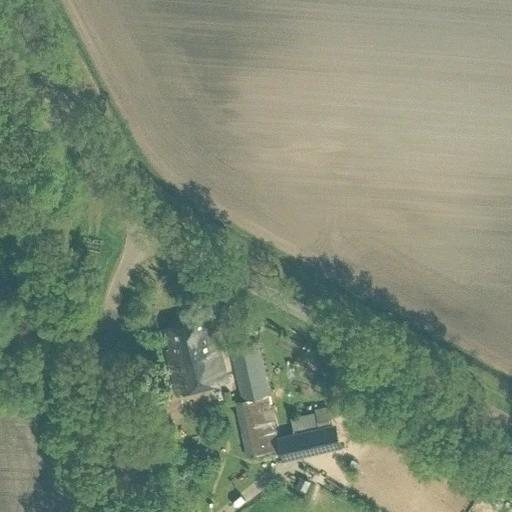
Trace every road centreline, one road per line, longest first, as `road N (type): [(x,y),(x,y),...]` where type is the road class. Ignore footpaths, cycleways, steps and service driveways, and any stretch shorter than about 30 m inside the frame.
road 1 (unclassified): [(511,421),(144,226)]
road 2 (unclassified): [(144,511),(108,356),(107,318),(144,226)]
road 3 (unclassified): [(144,226),(90,156),(7,0)]
